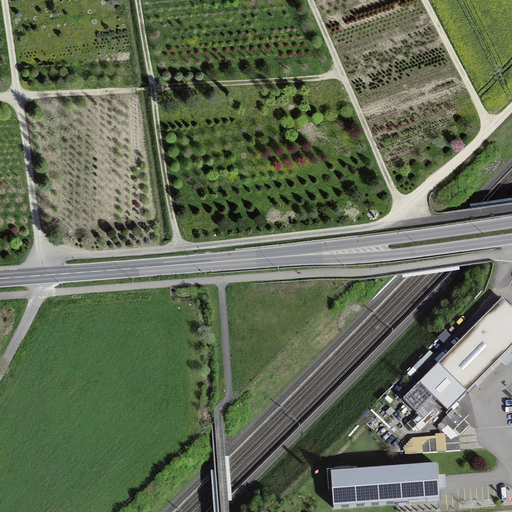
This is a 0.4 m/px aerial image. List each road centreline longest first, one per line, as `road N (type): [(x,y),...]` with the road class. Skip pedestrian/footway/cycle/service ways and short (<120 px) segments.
road 1 (primary): [(511,221),(41,274)]
road 2 (primary): [(41,274),(413,252),(511,238)]
road 3 (track): [(404,212),(346,230),(40,258)]
road 4 (track): [(0,98),(342,72)]
road 5 (track): [(41,274),(3,0)]
road 6 (track): [(180,246),(138,0)]
road 7 (track): [(404,212),(311,0)]
road 8 (track): [(424,0),(489,128)]
